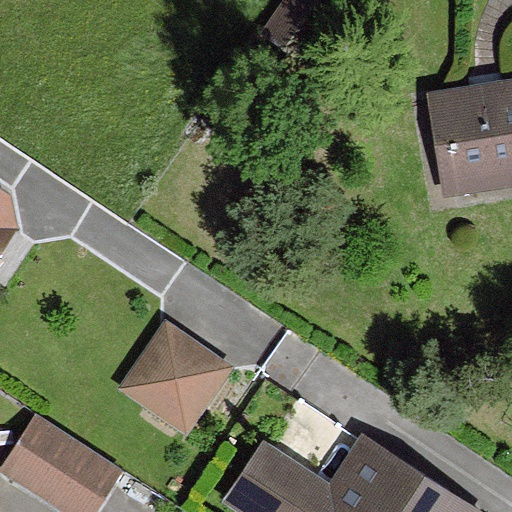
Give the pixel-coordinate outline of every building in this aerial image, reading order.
[(288,0),(269,28),(303,53),(341,0),(288,0)] [(511,177),(511,84),(434,96),(447,187),(511,177)] [(10,199),(0,192),(0,254),(16,233),(10,199)] [(168,326),(128,384),(186,423),(225,365),(168,326)] [(87,511),(116,469),(39,418),(9,464),(81,511),(87,511)] [(477,511),(365,438),(316,511),(477,511)]
